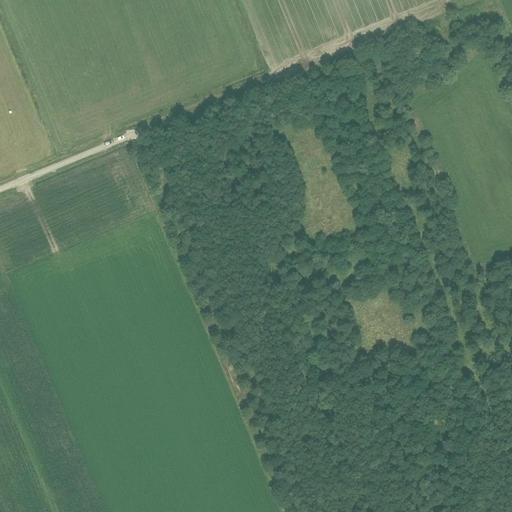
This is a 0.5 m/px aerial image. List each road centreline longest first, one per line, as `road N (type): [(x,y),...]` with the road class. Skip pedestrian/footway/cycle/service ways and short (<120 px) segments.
road 1 (track): [(125,137),(465,0)]
road 2 (unclassified): [(0,189),(125,137)]
